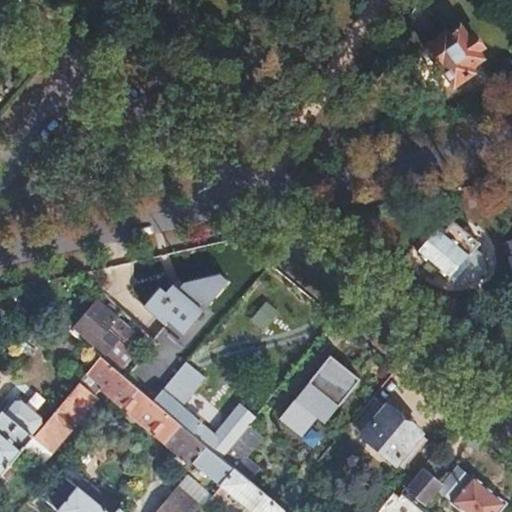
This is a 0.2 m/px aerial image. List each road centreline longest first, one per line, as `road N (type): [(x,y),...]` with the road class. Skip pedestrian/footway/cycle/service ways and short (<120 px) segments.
road 1 (residential): [(511,423),(243,200)]
road 2 (residential): [(511,139),(243,200)]
road 3 (residential): [(0,255),(243,200)]
road 4 (residential): [(243,200),(376,0)]
road 5 (residential): [(243,200),(78,68)]
road 6 (residential): [(78,68),(0,168)]
